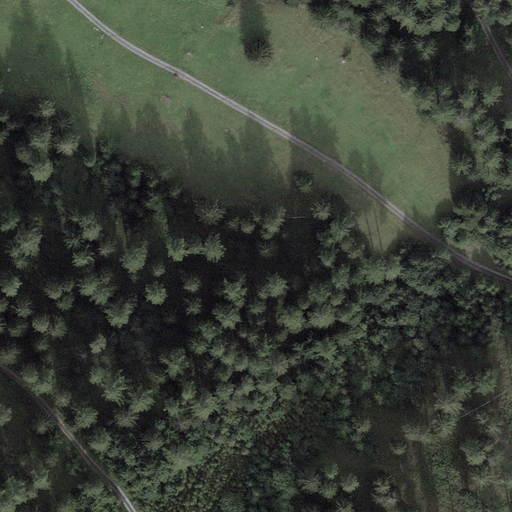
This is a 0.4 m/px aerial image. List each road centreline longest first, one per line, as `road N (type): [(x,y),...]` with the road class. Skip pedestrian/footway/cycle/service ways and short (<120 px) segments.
road 1 (track): [(511,283),(463,262),(335,164),(123,45),(69,0)]
road 2 (track): [(0,371),(35,397),(131,511)]
